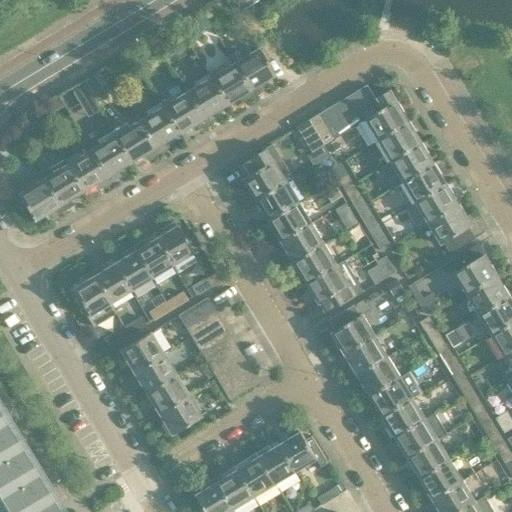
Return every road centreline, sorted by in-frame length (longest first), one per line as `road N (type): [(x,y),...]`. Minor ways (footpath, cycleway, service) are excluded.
road 1 (residential): [(185,172),(365,61),(397,52),(413,60),(511,224)]
road 2 (residential): [(160,511),(16,276)]
road 3 (residential): [(308,379),(185,172)]
road 4 (residential): [(16,276),(185,172)]
road 5 (tertiary): [(0,93),(156,0)]
road 6 (residential): [(390,511),(308,379)]
road 7 (residential): [(187,454),(308,379)]
